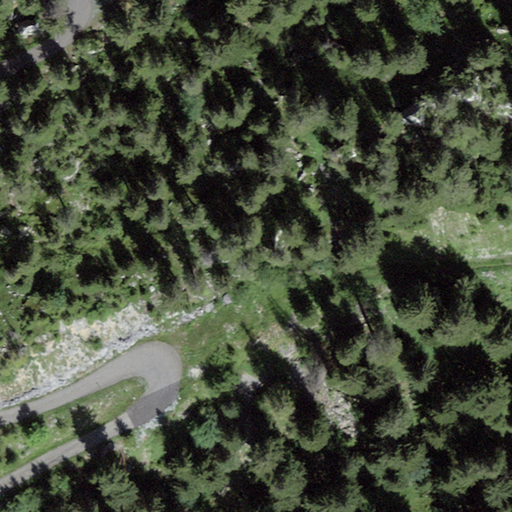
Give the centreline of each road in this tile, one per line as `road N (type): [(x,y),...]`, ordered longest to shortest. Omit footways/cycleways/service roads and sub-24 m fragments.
road 1 (track): [(0,486),(144,412),(173,384),(175,365),(167,352),(152,351),(80,390),(0,419)]
road 2 (track): [(167,352),(357,271),(511,259)]
